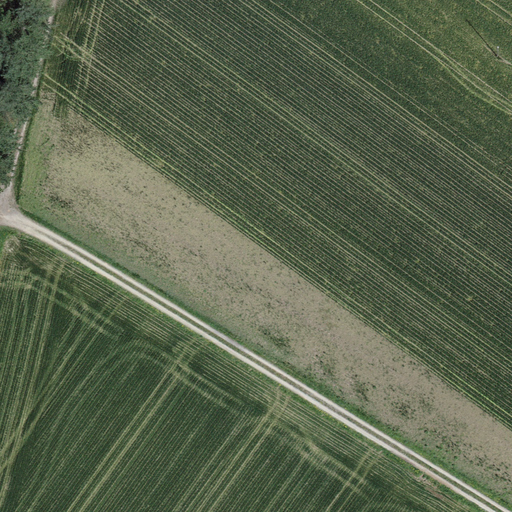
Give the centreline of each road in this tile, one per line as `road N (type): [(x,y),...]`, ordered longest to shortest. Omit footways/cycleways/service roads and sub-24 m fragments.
road 1 (track): [(488,511),(1,222)]
road 2 (track): [(50,0),(1,222)]
